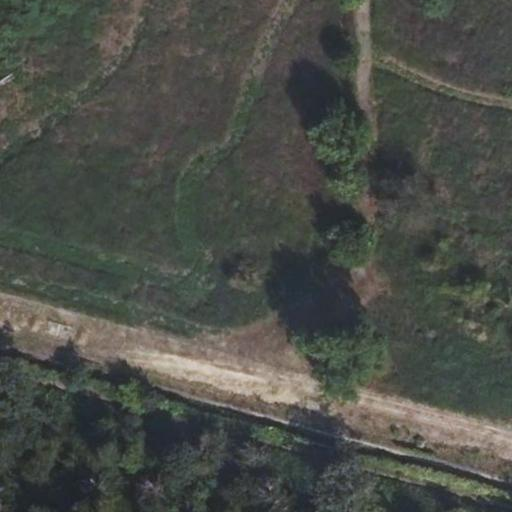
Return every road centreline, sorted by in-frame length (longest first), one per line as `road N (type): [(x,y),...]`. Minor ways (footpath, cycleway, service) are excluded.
road 1 (track): [(0,379),(481,511)]
road 2 (track): [(355,0),(369,399)]
